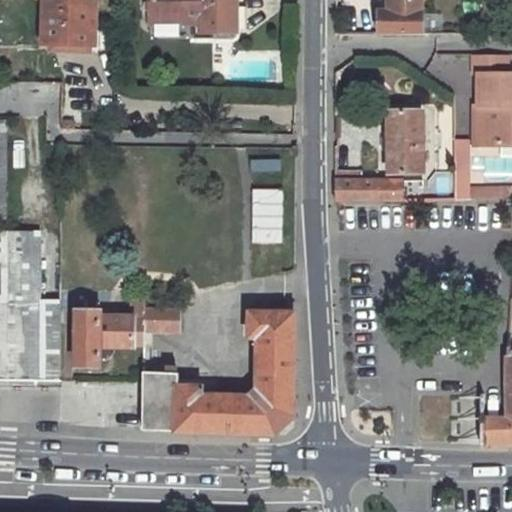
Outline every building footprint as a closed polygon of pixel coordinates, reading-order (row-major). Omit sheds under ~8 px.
[(44,0),(43,44),(94,45),(95,0),(44,0)] [(235,0),(150,0),(151,20),(200,20),(200,32),(236,33),(235,0)] [(385,0),(386,11),(379,11),(379,36),(422,36),(422,0),(385,0)] [(473,148),(511,148),(511,76),(502,76),(502,56),(470,55),(470,76),(478,76),(477,108),(473,108),(473,148)] [(82,93),(66,91),(63,115),(78,117),(82,93)] [(421,112),(386,112),(388,176),(423,174),(421,112)] [(405,180),(377,181),(378,202),(385,202),(405,202),(405,180)] [(422,180),(405,180),(405,202),(422,201),(422,180)] [(360,181),(335,182),(334,203),(361,203),(360,181)] [(377,181),(360,181),(361,203),(378,202),(377,181)] [(462,191),(455,190),(454,201),(511,195),(511,184),(463,186),(462,191)] [(250,243),(281,244),(282,190),(251,189),(250,243)] [(40,232),(0,232),(0,380),(60,381),(60,309),(39,309),(38,307),(41,307),(40,232)] [(134,318),(134,319),(136,319),(145,320),(145,310),(145,296),(134,296),(133,318),(134,318)] [(145,310),(145,320),(145,330),(179,331),(178,311),(145,310)] [(136,319),(134,319),(134,318),(133,318),(102,318),(102,312),(76,312),(75,367),(101,367),(101,359),(101,348),(111,348),(136,349),(135,347),(144,347),(145,330),(145,320),(136,319)] [(144,372),(144,430),(277,434),(295,417),(296,314),(250,313),(251,338),(259,339),(257,391),(251,397),(218,396),(217,384),(201,383),(201,385),(178,384),(178,373),(144,372)] [(101,348),(101,359),(105,360),(111,353),(111,348),(101,348)] [(511,353),(509,354),(508,416),(485,415),(484,444),(511,444),(511,353)]
